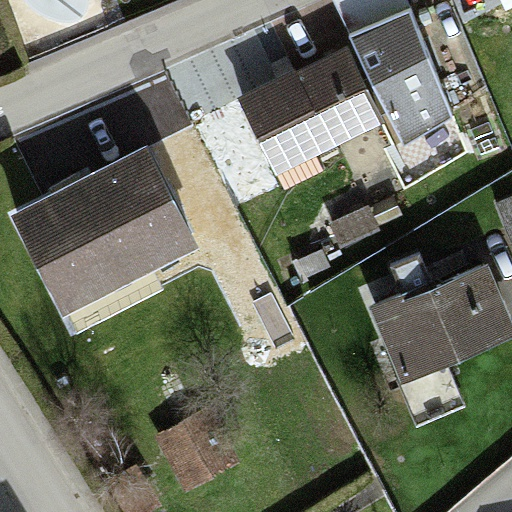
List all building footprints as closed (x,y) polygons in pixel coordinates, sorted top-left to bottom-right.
[(334,55),(236,106),(274,179),(372,129),(334,55)] [(137,159),(11,221),(59,316),(184,255),(137,159)] [(472,270),(370,320),(404,389),(506,339),(472,270)] [(211,404),(153,436),(184,493),(243,462),(211,404)] [(135,462),(104,481),(122,511),(147,511),(161,504),(135,462)]
